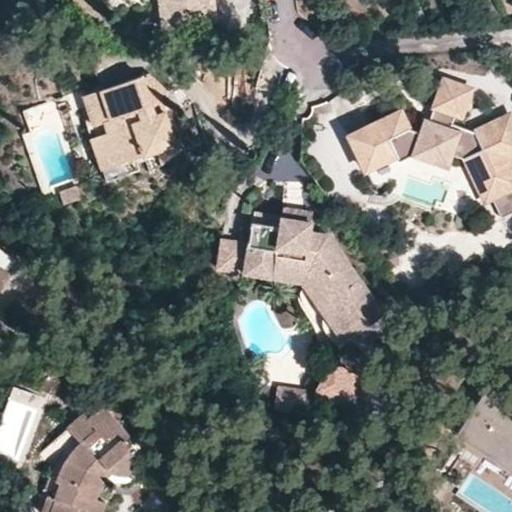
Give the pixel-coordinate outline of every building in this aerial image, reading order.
[(173,0),(158,0),(162,28),(176,26),(173,0)] [(173,0),(176,26),(214,22),(211,0),(173,0)] [(105,182),(140,170),(136,157),(143,155),(146,168),(148,173),(180,150),(177,141),(173,142),(163,113),(154,116),(150,107),(158,99),(164,91),(148,74),(83,96),(86,106),(80,109),(105,182)] [(347,136),(360,164),(389,149),(394,156),(396,162),(414,157),(446,163),(451,155),(463,158),(471,154),(481,150),(502,191),(510,187),(511,186),(511,172),(506,158),(511,154),(511,127),(506,116),(473,131),(453,125),(448,123),(452,113),(456,116),(466,89),(439,80),(425,121),(423,121),(418,133),(404,128),(396,112),(347,136)] [(163,113),(158,99),(150,107),(154,116),(163,113)] [(389,149),(360,164),(363,171),(394,156),(389,149)] [(481,150),(471,154),(490,195),(502,191),(481,150)] [(136,157),(140,170),(146,168),(143,155),(136,157)] [(511,190),(510,187),(502,191),(490,195),(500,217),(511,211),(511,190)] [(78,189),(62,194),(67,206),(83,201),(78,189)] [(281,206),(279,216),(310,221),(311,212),(281,206)] [(251,212),(249,222),(278,226),(279,216),(251,212)] [(278,226),(249,222),(248,232),(220,229),(216,254),(244,260),(273,265),(275,256),(311,261),(338,298),(333,303),(338,311),(333,316),(343,332),(377,308),(325,237),(308,233),(310,221),(279,216),(278,226)] [(311,261),(275,256),(273,265),(270,277),(303,282),(310,293),(339,335),(343,332),(333,316),(338,311),(333,303),(338,298),(311,261)] [(273,265),(244,260),(242,272),(270,277),(273,265)] [(0,290),(9,277),(0,270),(0,290)] [(349,373),(324,394),(339,412),(365,391),(349,373)] [(473,410),(456,438),(511,475),(511,422),(498,413),(502,406),(491,399),(480,415),(473,410)] [(103,408),(87,421),(96,431),(81,444),(74,454),(67,463),(60,474),(56,484),(60,486),(50,511),(103,511),(106,505),(96,501),(105,485),(111,475),(115,475),(119,474),(124,473),(131,468),(133,461),(134,455),(123,442),(128,436),(103,408)] [(96,431),(87,421),(82,416),(68,429),(81,444),(96,431)] [(126,481),(124,473),(119,474),(115,475),(116,482),(126,481)]
